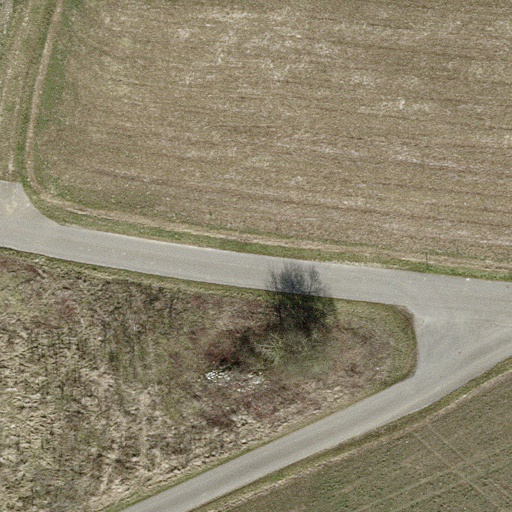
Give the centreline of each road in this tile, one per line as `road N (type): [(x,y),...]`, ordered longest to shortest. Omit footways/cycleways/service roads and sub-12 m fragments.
road 1 (track): [(511,308),(0,231)]
road 2 (track): [(149,511),(413,391),(511,323)]
